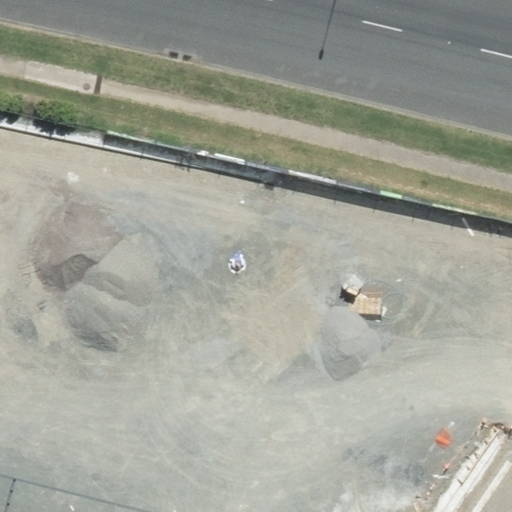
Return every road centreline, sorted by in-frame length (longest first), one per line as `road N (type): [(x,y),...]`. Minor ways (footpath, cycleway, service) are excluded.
road 1 (secondary): [(511,67),(206,0)]
road 2 (unknown): [(111,237),(49,511)]
